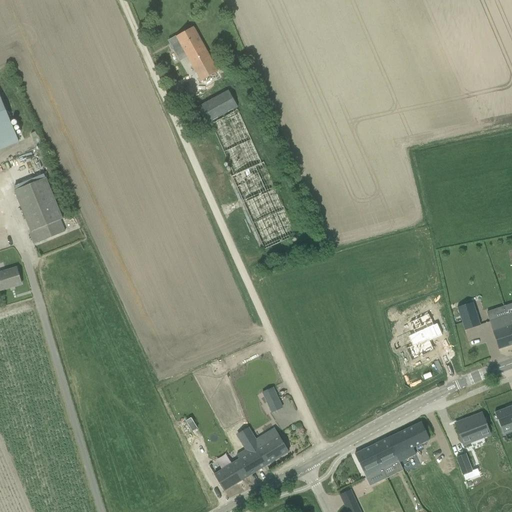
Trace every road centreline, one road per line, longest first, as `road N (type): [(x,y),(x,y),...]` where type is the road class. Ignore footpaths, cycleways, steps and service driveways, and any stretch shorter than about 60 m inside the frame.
road 1 (track): [(124,0),(328,453)]
road 2 (tertiary): [(306,465),(452,386),(511,364)]
